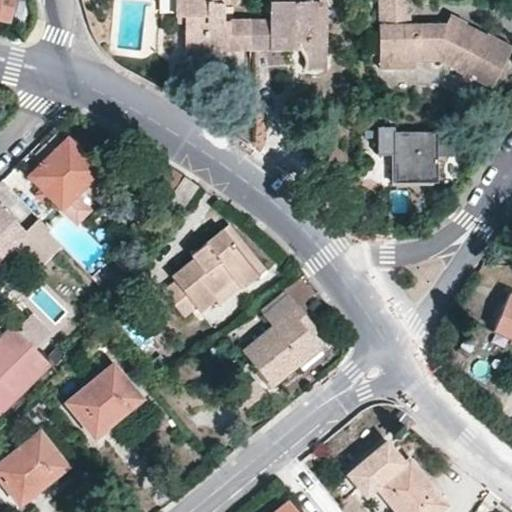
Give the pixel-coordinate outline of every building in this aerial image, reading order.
[(0,0),(0,17),(9,19),(13,0),(0,0)] [(234,19),(223,20),(223,6),(222,0),(176,0),(176,22),(184,22),(189,21),(190,29),(184,32),(184,57),(208,56),(209,48),(251,48),(250,20),(234,19)] [(326,61),(326,19),(319,15),(319,1),(326,1),(325,0),(269,0),(269,20),(250,20),(251,48),(288,49),(289,43),(297,43),(297,49),(302,61),(326,61)] [(450,14),(447,20),(462,26),(465,20),(450,14)] [(511,39),(487,29),(465,20),(462,26),(447,20),(379,20),(379,47),(397,46),(397,56),(415,58),(434,57),(494,83),(511,45),(511,39)] [(302,61),(303,69),(326,69),(326,61),(302,61)] [(454,155),(453,131),(395,132),(395,123),(380,123),(381,152),(396,152),(397,181),(439,181),(439,155),(454,155)] [(28,175),(43,189),(54,201),(78,225),(90,212),(82,202),(84,200),(87,200),(108,178),(68,136),(62,142),(55,136),(36,156),(38,160),(30,166),(33,171),(28,175)] [(186,177),(166,163),(146,191),(165,205),(170,199),(186,177)] [(170,199),(182,208),(199,185),(186,177),(170,199)] [(43,189),(38,196),(47,207),(54,201),(43,189)] [(0,248),(9,240),(13,243),(24,231),(0,204),(0,248)] [(40,216),(24,231),(13,243),(21,252),(28,259),(53,236),(47,231),(50,226),(40,216)] [(230,225),(224,230),(260,275),(266,270),(243,242),(230,225)] [(214,300),(212,295),(234,279),(239,286),(242,289),(260,275),(224,230),(193,254),(195,258),(173,276),(176,281),(163,291),(184,317),(195,308),(199,312),(214,300)] [(0,248),(0,272),(21,252),(13,243),(9,240),(0,248)] [(109,260),(93,276),(116,300),(131,281),(109,260)] [(214,300),(218,304),(239,286),(234,279),(212,295),(214,300)] [(511,298),(511,294),(507,292),(503,302),(508,305),(511,298)] [(246,352),(272,384),(317,347),(309,335),(303,328),(309,323),(289,297),(267,314),(274,322),(277,326),(246,352)] [(503,302),(494,324),(511,331),(511,298),(508,305),(503,302)] [(309,323),(303,328),(309,335),(315,330),(309,323)] [(0,412),(6,406),(36,376),(48,367),(52,362),(15,324),(1,338),(0,338),(0,412)] [(511,331),(494,324),(490,332),(511,341),(511,331)] [(68,404),(95,437),(141,398),(115,366),(68,404)] [(0,464),(0,478),(20,504),(68,465),(40,431),(0,464)] [(374,486),(402,463),(385,443),(349,472),(366,493),(374,486)] [(402,463),(374,486),(396,511),(438,511),(446,505),(408,458),(402,463)] [(296,511),(288,501),(273,511),(296,511)]
